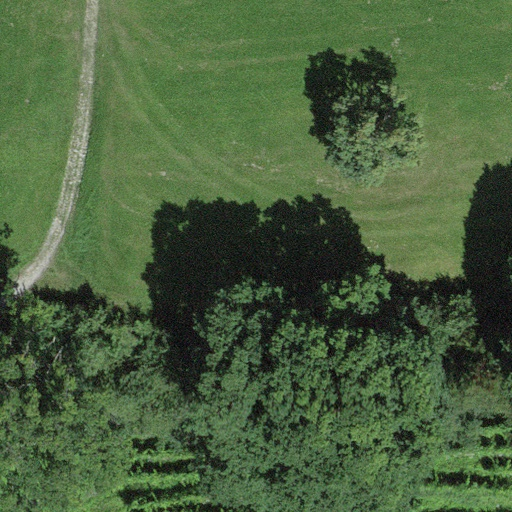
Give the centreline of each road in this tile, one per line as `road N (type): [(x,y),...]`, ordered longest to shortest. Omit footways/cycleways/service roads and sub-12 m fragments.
road 1 (track): [(45,268),(268,339),(511,315)]
road 2 (track): [(45,268),(70,206),(92,0)]
